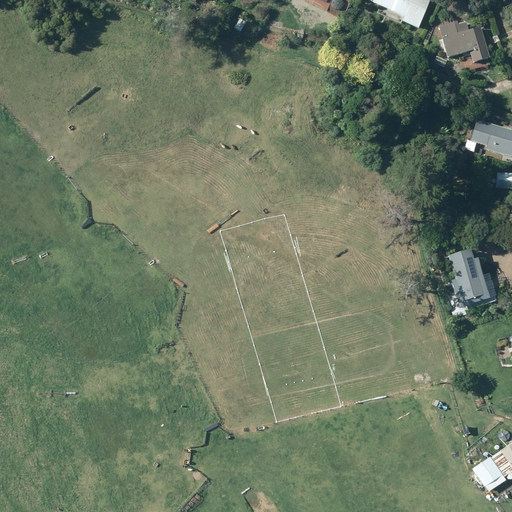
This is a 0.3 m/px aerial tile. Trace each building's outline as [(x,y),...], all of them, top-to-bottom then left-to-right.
[(373,0),(372,3),(403,16),(401,21),(417,28),(429,2),(425,0),(373,0)] [(238,30),(245,22),(240,17),(233,25),(238,30)] [(490,58),(481,27),(468,30),(464,18),(438,25),(447,57),(469,51),(472,62),(490,58)] [(450,78),(431,71),(426,87),(444,94),(450,78)] [(508,129),(477,120),(471,141),(487,145),(486,149),(501,153),(508,129)] [(511,181),(497,181),(497,189),(511,189),(511,181)] [(489,297),(478,259),(473,260),(470,249),(449,255),(456,279),(452,281),(456,294),(461,292),(465,305),(489,297)] [(511,442),(472,469),(488,493),(506,481),(503,477),(511,471),(511,442)]
